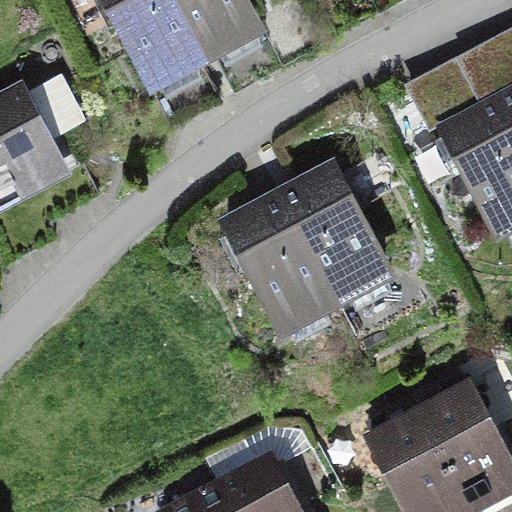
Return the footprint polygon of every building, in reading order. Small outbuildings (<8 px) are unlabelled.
[(106,0),(151,86),(210,56),(181,0),(106,0)] [(248,0),(181,0),(210,56),(263,28),(248,0)] [(56,81),(0,111),(0,187),(88,140),(56,81)] [(511,95),(501,102),(511,122),(511,95)] [(511,212),(511,122),(501,102),(446,131),(494,222),(511,212)] [(285,196),(331,287),(387,259),(342,168),(285,196)] [(331,287),(285,196),(222,228),(268,318),(331,287)] [(511,511),(511,452),(477,386),(423,413),(473,511),(511,511)] [(401,511),(473,511),(423,413),(366,443),(401,511)] [(303,511),(278,460),(224,487),(236,511),(303,511)] [(236,511),(224,487),(173,511),(236,511)]
